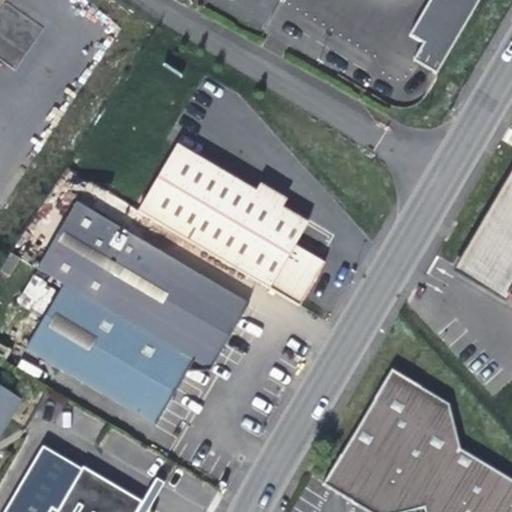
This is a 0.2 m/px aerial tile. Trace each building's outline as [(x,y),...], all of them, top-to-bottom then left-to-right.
[(429,0),(409,35),(422,43),(413,60),(427,69),(435,74),(478,0),(429,0)] [(137,212),(299,307),(314,282),(324,264),(294,246),(307,224),(176,146),(137,212)] [(511,196),(486,240),(473,271),(511,293),(511,196)] [(62,284),(193,361),(210,371),(247,306),(75,204),(36,269),(62,284)] [(193,361),(62,284),(42,319),(172,395),(193,361)] [(172,396),(42,319),(21,354),(151,430),(172,396)] [(448,405),(390,370),(321,485),(365,511),(409,511),(424,508),(424,511),(511,511),(511,481),(460,450),(448,405)] [(0,432),(10,417),(3,413),(13,396),(0,387),(0,432)] [(13,396),(3,413),(10,417),(20,400),(13,396)] [(82,468),(81,470),(40,447),(16,490),(50,508),(48,511),(136,511),(141,503),(82,468)] [(147,511),(163,484),(155,480),(141,503),(136,511),(147,511)] [(48,511),(50,508),(16,490),(2,511),(48,511)]
